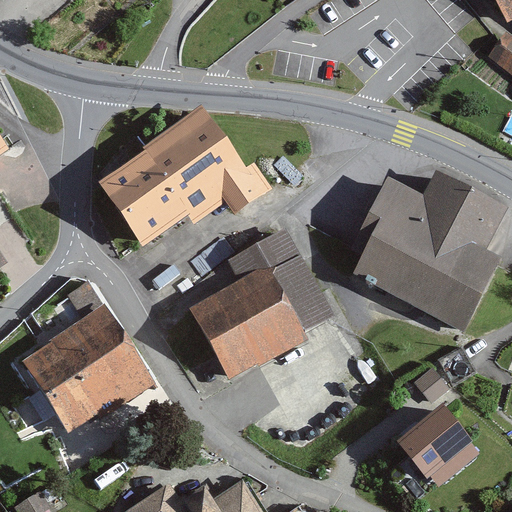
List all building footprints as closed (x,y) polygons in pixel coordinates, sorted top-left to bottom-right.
[(511,0),(498,0),(511,27),(511,26),(511,0)] [(511,39),(491,58),(511,72),(511,39)] [(210,109),(95,184),(143,256),(231,199),(238,210),(265,193),(210,109)] [(0,197),(10,191),(3,180),(26,166),(0,123),(0,197)] [(432,204),(393,184),(348,275),(473,336),(510,262),(497,256),(511,225),(511,211),(445,179),(432,204)] [(243,284),(193,310),(232,385),(316,342),(311,331),(336,318),(292,231),(232,262),(243,284)] [(0,246),(0,273),(12,265),(0,246)] [(110,309),(26,364),(72,436),(157,380),(110,309)] [(433,365),(414,380),(432,401),(450,386),(433,365)] [(455,410),(407,445),(433,481),(481,445),(455,410)] [(175,483),(125,511),(261,511),(245,484),(214,503),(206,489),(185,501),(175,483)] [(22,511),(54,511),(46,490),(18,500),(22,511)]
